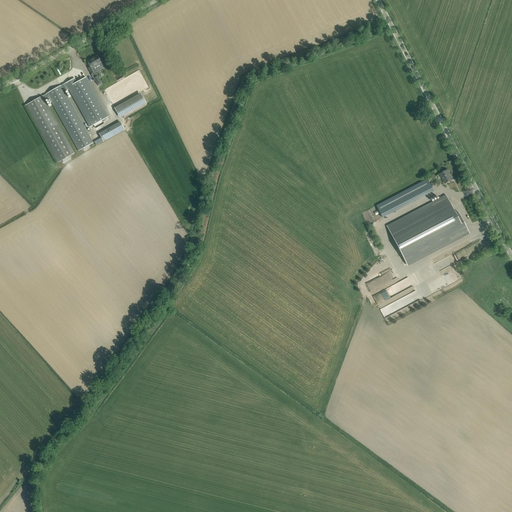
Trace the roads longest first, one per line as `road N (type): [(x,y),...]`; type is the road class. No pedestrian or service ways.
road 1 (unclassified): [(511,255),(377,0)]
road 2 (unknown): [(472,181),(428,190),(380,218),(386,245),(410,260),(491,218)]
road 3 (unclassified): [(0,87),(157,0)]
